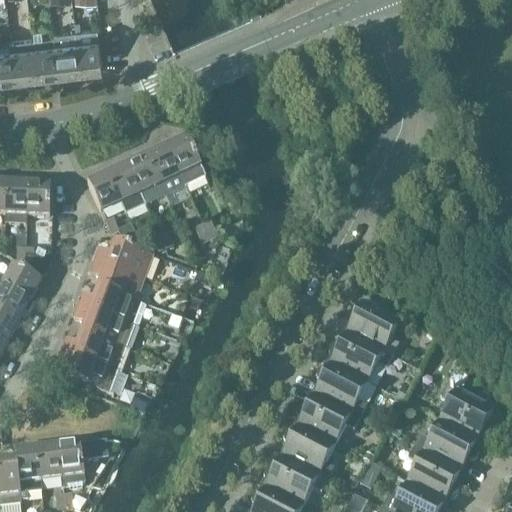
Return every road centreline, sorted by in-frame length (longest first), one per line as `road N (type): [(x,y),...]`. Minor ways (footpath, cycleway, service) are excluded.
road 1 (residential): [(203,511),(416,124),(372,0)]
road 2 (residential): [(0,410),(76,260),(81,213),(53,126)]
road 3 (tertiary): [(154,90),(368,0)]
